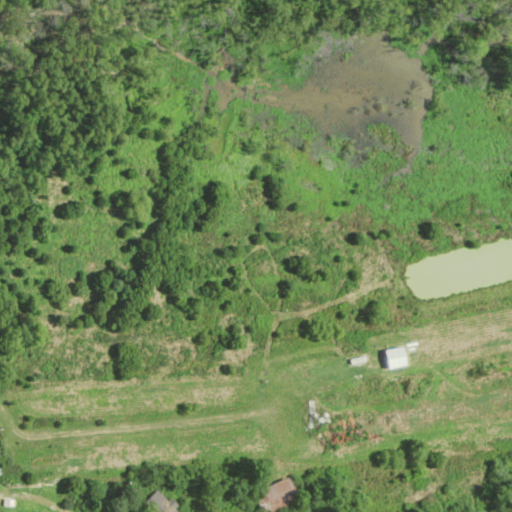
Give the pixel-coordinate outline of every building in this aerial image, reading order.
[(511,325),(302,358),(307,384),(511,352),(511,325)] [(237,404),(235,378),(11,393),(12,420),(237,404)] [(511,388),(314,423),(318,449),(511,415),(511,388)] [(17,480),(242,463),(240,437),(15,454),(17,480)] [(255,511),(273,511),(292,505),(282,480),(249,494),(255,511)] [(149,511),(170,511),(170,497),(139,497),(139,511),(150,511),(149,511)]
